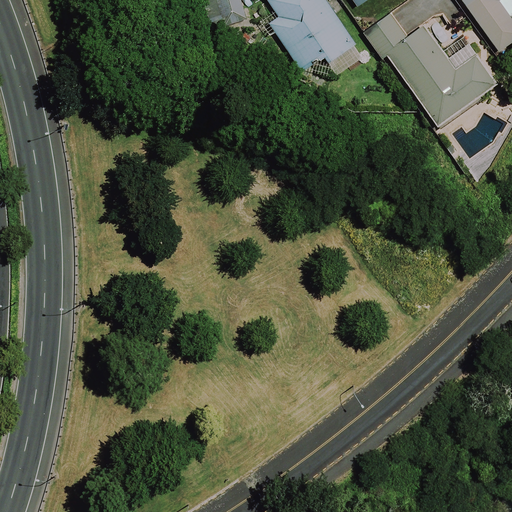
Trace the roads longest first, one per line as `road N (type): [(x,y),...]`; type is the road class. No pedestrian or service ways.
road 1 (primary): [(0,30),(45,244),(43,351),(8,511)]
road 2 (unclassified): [(511,272),(332,452),(238,511)]
